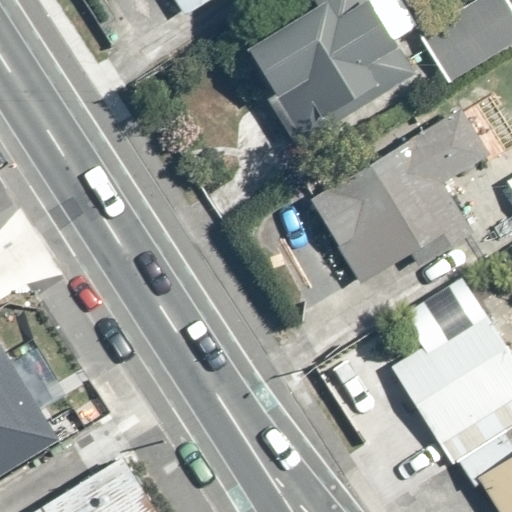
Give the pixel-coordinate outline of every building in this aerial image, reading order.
[(207,0),(177,0),(186,14),(207,0)] [(286,108),(318,89),(322,87),(341,118),(422,70),(402,37),(420,26),(404,0),(294,0),(272,13),(283,30),(251,49),(286,108)] [(511,0),(469,0),(419,32),(451,83),(511,43),(511,0)] [(314,202),(363,284),(418,251),(426,264),(474,235),(442,182),(489,154),(464,112),(314,202)] [(511,169),(502,176),(511,190),(511,169)] [(456,463),(511,427),(511,336),(469,268),(402,311),(426,348),(395,368),(456,463)] [(0,434),(59,398),(0,300),(0,434)] [(511,511),(511,440),(508,434),(461,464),(476,487),(483,482),(502,511),(511,511)] [(128,511),(88,445),(10,492),(22,511),(128,511)] [(22,511),(10,492),(0,497),(0,511),(22,511)]
